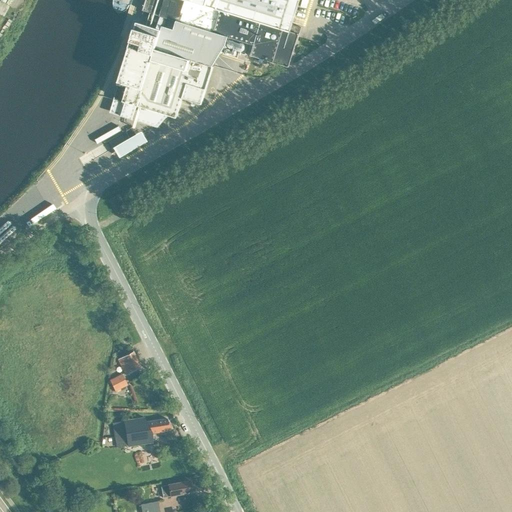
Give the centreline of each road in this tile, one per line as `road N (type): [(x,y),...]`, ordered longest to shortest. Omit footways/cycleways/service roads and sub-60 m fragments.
road 1 (unclassified): [(78,203),(403,0)]
road 2 (unclassified): [(237,511),(78,203)]
